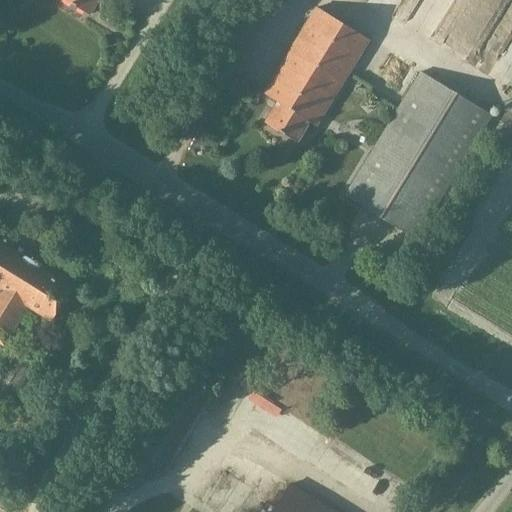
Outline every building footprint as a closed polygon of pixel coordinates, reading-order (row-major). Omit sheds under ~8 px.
[(111,0),(115,3),(117,0),(65,0),(89,15),(97,0),(111,0)] [(378,0),(375,8),(392,16),(399,0),(378,0)] [(442,19),(453,0),(423,0),(421,5),(442,19)] [(316,125),(369,40),(315,8),(263,93),(277,102),(264,122),(296,142),(309,121),(316,125)] [(408,12),(392,36),(414,51),(430,28),(408,12)] [(412,79),(388,62),(373,83),(391,96),(398,87),(403,91),(412,79)] [(416,239),(491,116),(419,72),(344,195),(416,239)] [(170,120),(175,111),(170,107),(165,116),(170,120)] [(50,320),(71,286),(0,242),(0,342),(3,345),(27,306),(50,320)] [(0,403),(8,408),(35,364),(13,350),(0,370),(0,403)] [(165,473),(212,399),(178,378),(132,452),(165,473)] [(328,472),(357,488),(364,476),(323,454),(317,465),(328,471),(328,472)] [(335,511),(289,484),(271,511),(335,511)]
